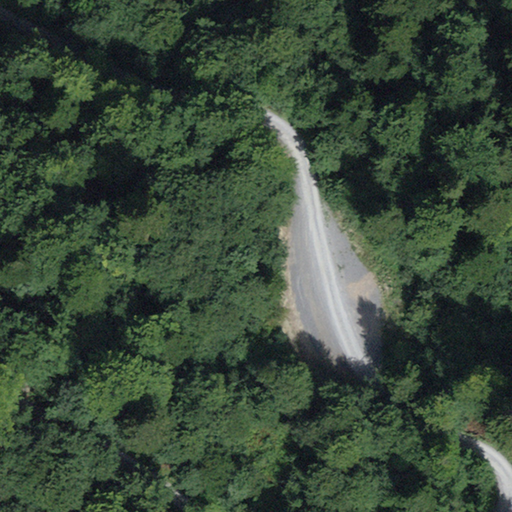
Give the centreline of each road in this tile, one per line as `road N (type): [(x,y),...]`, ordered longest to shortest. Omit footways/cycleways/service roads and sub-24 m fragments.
road 1 (track): [(511,499),(468,439),(440,425),(362,356),(299,138),(276,118),(132,75),(0,11)]
road 2 (track): [(0,389),(199,511)]
